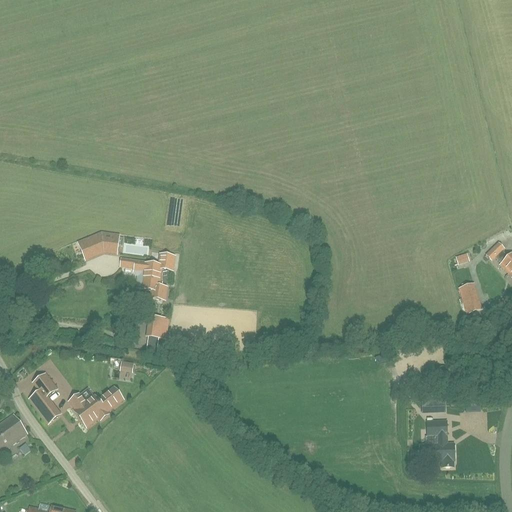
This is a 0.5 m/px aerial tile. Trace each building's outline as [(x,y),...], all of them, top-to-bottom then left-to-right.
[(78,244),(84,260),(104,252),(117,253),(119,237),(101,234),(78,244)] [(511,255),(508,259),(502,252),(504,250),(499,245),(486,257),(492,262),(495,259),(501,265),(500,265),(511,277),(511,255)] [(466,254),(455,258),(458,266),(469,263),(466,254)] [(143,264),(143,265),(139,265),(139,263),(121,260),(120,268),(134,269),(134,272),(138,278),(136,289),(139,290),(151,292),(150,300),(165,302),(167,289),(161,288),(163,271),(173,272),(175,257),(165,256),(165,258),(162,260),(160,259),(159,267),(143,264)] [(468,315),(481,311),(473,286),(460,290),(468,315)] [(158,340),(164,340),(165,341),(168,321),(149,318),(146,338),(147,338),(146,350),(156,351),(158,340)] [(136,375),(136,364),(123,364),(123,375),(136,375)] [(57,391),(45,376),(34,384),(40,393),(30,401),(48,425),(60,417),(46,399),(57,391)] [(85,405),(79,397),(79,396),(69,403),(76,411),(74,412),(87,429),(99,419),(101,421),(108,416),(105,412),(112,407),(113,409),(123,401),(114,389),(104,397),(104,398),(98,403),(94,398),(85,405)] [(444,400),(436,401),(437,410),(444,409),(444,410),(445,410),(444,400)] [(422,401),(422,411),(422,410),(430,410),(429,401),(422,401)] [(0,454),(27,435),(13,416),(0,425),(0,454)] [(426,446),(428,446),(428,463),(442,463),(442,469),(454,469),(454,463),(455,463),(454,446),(446,446),(446,438),(447,438),(447,423),(427,424),(427,438),(426,438),(426,446)]
